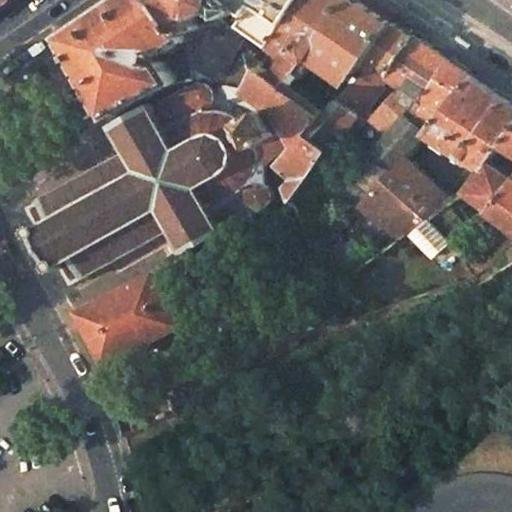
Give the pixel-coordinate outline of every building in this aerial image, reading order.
[(182,20),(168,0),(123,0),(110,9),(70,36),(115,116),(165,88),(179,83),(168,61),(158,54),(163,47),(173,54),(182,48),(194,40),(191,34),(182,20)] [(168,0),(182,20),(191,34),(207,26),(200,17),(217,6),(226,16),(228,15),(248,5),(240,0),(168,0)] [(240,0),(248,5),(255,11),(247,26),(276,47),(306,0),(240,0)] [(350,0),(306,0),(276,47),(306,67),(310,62),(316,52),(350,0)] [(396,23),(360,0),(350,0),(316,52),(353,79),(367,61),(396,23)] [(245,29),(228,15),(226,16),(207,26),(191,34),(194,40),(196,48),(201,80),(222,83),(225,77),(247,36),(245,29)] [(396,23),(367,61),(372,64),(387,74),(416,36),(396,23)] [(451,60),(416,36),(387,74),(403,85),(417,95),(425,100),(451,60)] [(196,48),(194,40),(182,48),(187,82),(201,80),(196,48)] [(266,63),(249,54),(232,84),(251,87),(265,65),(267,63),(266,63)] [(451,60),(425,100),(417,95),(406,108),(432,133),(478,77),(451,60)] [(313,65),(310,62),(306,67),(292,86),(295,88),(313,65)] [(387,74),(372,64),(356,81),(339,99),(360,112),(387,74)] [(292,86),(265,65),(251,87),(288,116),(292,127),(296,140),(299,145),(327,113),(295,88),(292,86)] [(511,139),(511,99),(478,77),(432,133),(486,169),(487,170),(507,145),(511,139)] [(232,84),(230,84),(226,93),(220,91),(216,88),(216,87),(210,83),(208,82),(203,83),(197,84),(194,84),(125,122),(124,119),(118,122),(133,149),(42,199),(42,200),(52,217),(40,225),(33,228),(37,235),(26,241),(43,268),(53,263),(58,270),(63,267),(76,260),(85,277),(86,279),(178,228),(191,251),(265,209),(274,200),(275,196),(273,190),(269,183),(268,166),(296,140),(292,127),(288,116),(251,87),(232,84)] [(417,95),(403,85),(371,118),(386,132),(406,108),(417,95)] [(360,112),(339,99),(327,113),(299,145),(283,164),(301,178),(291,188),(295,201),(360,112)] [(432,133),(406,108),(386,132),(410,156),(432,133)] [(409,157),(410,156),(386,132),(370,150),(395,173),(409,157)] [(511,148),(507,145),(487,170),(470,191),(511,227),(511,226),(511,148)] [(364,206),(395,173),(370,150),(319,210),(341,232),(364,206)] [(413,162),(409,157),(395,173),(364,206),(368,210),(402,240),(413,232),(431,220),(455,203),(453,201),(413,162)] [(52,217),(42,200),(30,207),(40,225),(52,217)] [(384,253),(360,218),(327,254),(346,281),(384,253)] [(466,251),(431,220),(413,232),(451,267),(466,251)] [(511,226),(511,227),(476,261),(486,270),(497,264),(511,249),(511,226)] [(476,261),(471,256),(461,267),(469,279),(486,270),(476,261)] [(85,277),(76,260),(63,267),(73,285),(85,277)] [(161,275),(160,273),(85,311),(111,362),(186,324),(161,275)] [(168,405),(167,404),(118,418),(125,436),(174,422),(168,405)]
